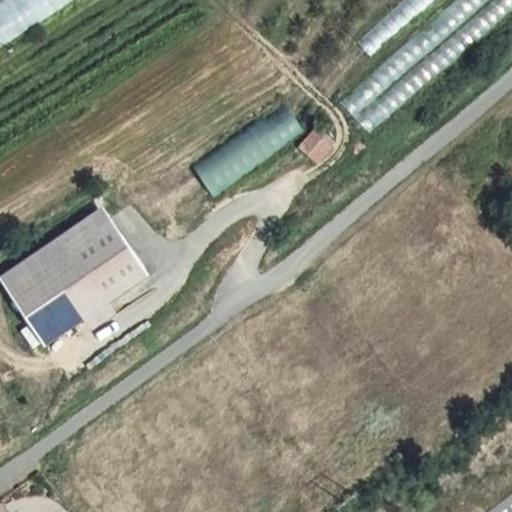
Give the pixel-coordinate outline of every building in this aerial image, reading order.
[(0,0),(0,50),(78,0),(0,0)] [(454,0),(340,102),(354,117),(485,0),(454,0)] [(511,0),(490,0),(355,118),(369,133),(511,7),(511,0)] [(402,0),(356,42),(370,57),(432,0),(402,0)] [(285,99),(191,166),(214,198),(308,131),(285,99)] [(330,145),(315,132),(301,147),(316,161),(330,145)] [(104,221),(95,209),(0,275),(0,286),(3,291),(104,221)] [(143,272),(104,221),(3,291),(44,345),(143,272)]
